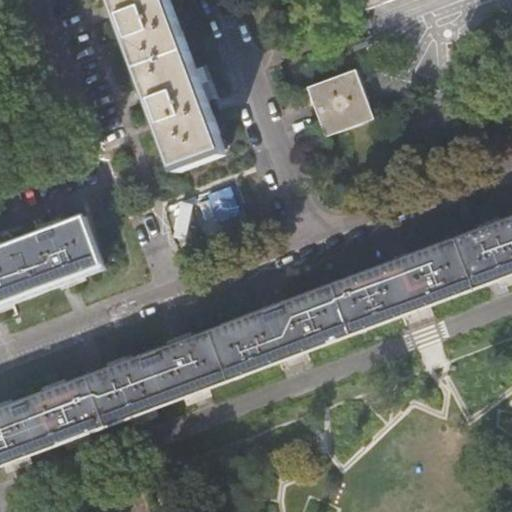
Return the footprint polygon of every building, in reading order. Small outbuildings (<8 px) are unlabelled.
[(115,0),(177,166),(223,149),(168,0),(115,0)] [(359,0),(364,11),(397,0),(359,0)] [(306,89),(311,107),(323,138),(371,121),(354,73),(306,89)] [(511,134),(511,98),(430,127),(441,159),(511,134)] [(84,217),(0,248),(0,304),(103,266),(84,217)] [(0,467),(419,310),(511,274),(511,220),(403,261),(0,411),(0,467)]
